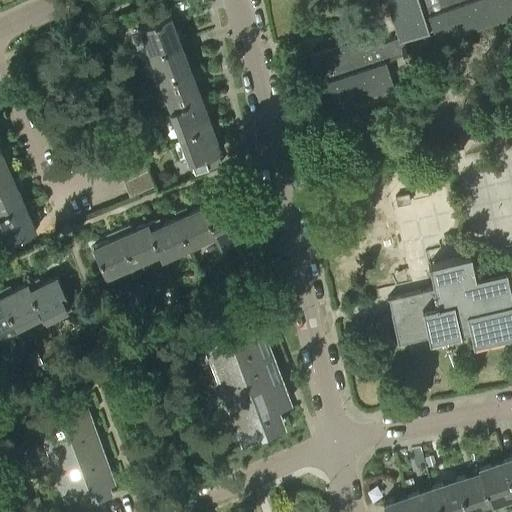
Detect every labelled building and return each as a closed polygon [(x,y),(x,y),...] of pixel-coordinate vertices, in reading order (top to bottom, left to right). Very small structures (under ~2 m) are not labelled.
[(401,49),(402,52),(511,16),(511,0),(385,0),(397,37),(389,40),(393,52),(401,49)] [(138,24),(148,51),(179,39),(169,13),(138,24)] [(383,55),(393,52),(389,40),(381,42),(375,33),(308,54),(327,111),(394,89),(383,55)] [(189,67),(179,39),(148,51),(158,78),(189,67)] [(190,69),(189,67),(158,78),(168,105),(199,94),(192,76),(198,73),(195,67),(190,69)] [(168,105),(178,133),(209,122),(202,103),(208,101),(205,93),(199,96),(199,94),(168,105)] [(418,97),(409,101),(413,114),(422,111),(418,97)] [(209,123),(209,122),(178,133),(189,162),(220,150),(212,131),(218,128),(215,121),(209,123)] [(133,135),(129,124),(103,135),(108,145),(133,135)] [(137,146),(133,135),(108,145),(112,156),(137,146)] [(137,146),(112,156),(117,168),(142,158),(137,146)] [(0,177),(10,173),(3,157),(8,154),(5,147),(0,148),(0,177)] [(147,170),(142,158),(117,168),(122,180),(147,170)] [(122,180),(129,197),(154,187),(147,170),(122,180)] [(11,175),(10,173),(0,177),(0,210),(22,201),(15,184),(20,180),(17,173),(11,175)] [(202,204),(218,241),(219,240),(222,248),(247,237),(239,217),(244,215),(235,191),(202,204)] [(410,202),(408,193),(408,192),(394,195),(395,196),(396,205),(410,202)] [(22,201),(0,210),(0,231),(5,242),(34,229),(26,210),(31,207),(28,200),(23,202),(22,201)] [(216,241),(218,241),(202,204),(202,205),(183,213),(180,208),(173,211),(188,246),(214,236),(216,241)] [(162,258),(188,246),(173,211),(176,216),(157,224),(153,218),(146,221),(147,222),(162,258)] [(160,258),(162,258),(147,222),(127,230),(124,226),(117,228),(132,264),(158,253),(160,258)] [(110,232),(111,237),(91,246),(104,276),(132,264),(117,228),(110,232)] [(511,267),(474,276),(469,254),(427,264),(432,287),(386,297),(396,341),(427,335),(428,338),(429,338),(429,337),(458,331),(459,331),(458,328),(468,326),(472,342),(473,342),(473,341),(511,332),(511,267)] [(258,256),(251,259),(256,270),(263,267),(258,256)] [(224,286),(233,282),(228,269),(219,272),(224,286)] [(69,305),(65,296),(55,275),(37,284),(33,278),(26,281),(42,318),(69,305)] [(42,318),(26,281),(26,282),(8,291),(4,286),(0,288),(0,293),(0,295),(14,325),(39,313),(42,318)] [(0,331),(14,325),(0,295),(0,294),(0,331)] [(104,340),(98,324),(88,327),(94,343),(104,340)] [(253,326),(205,344),(241,436),(282,421),(276,405),(289,400),(281,378),(273,381),(253,326)] [(36,351),(29,354),(34,364),(41,361),(36,351)] [(44,441),(92,424),(81,396),(78,397),(49,407),(38,412),(42,425),(39,426),(44,441)] [(44,441),(54,469),(102,452),(92,424),(44,441)] [(95,498),(110,493),(106,483),(112,480),(102,452),(54,469),(60,485),(64,483),(68,496),(78,493),(80,498),(82,503),(95,498)] [(431,455),(424,457),(426,466),(434,464),(431,455)] [(511,455),(502,458),(511,489),(511,455)] [(478,470),(490,503),(511,496),(511,489),(502,458),(477,466),(478,470)] [(478,470),(454,477),(464,511),(475,511),(492,507),(490,503),(478,470)] [(406,491),(415,488),(412,477),(402,480),(406,491)] [(464,511),(454,477),(430,485),(438,511),(464,511)] [(438,511),(430,485),(406,492),(412,511),(438,511)] [(381,500),(385,511),(412,511),(406,492),(381,500)]
